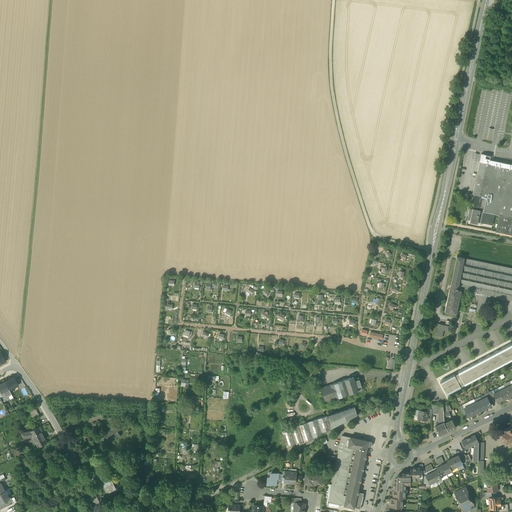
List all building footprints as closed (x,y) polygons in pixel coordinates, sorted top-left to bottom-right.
[(473,195),(476,195),(481,196),(486,197),(493,165),(489,164),(485,163),(480,162),(476,178),(473,194),(473,195)] [(495,214),(499,215),(509,168),(505,167),(493,165),(486,197),(484,206),(483,211),(483,212),(495,214)] [(499,215),(511,217),(511,168),(509,168),(499,215)] [(473,210),(478,211),(479,205),(481,196),(476,195),(475,201),(473,210)] [(471,221),(481,223),(481,222),(483,212),(478,211),(473,210),(470,209),(467,220),(471,221)] [(481,223),(492,226),(493,224),(495,214),(499,215),(495,214),(483,212),(481,222),(481,223)] [(511,217),(499,215),(496,232),(511,235),(511,217)] [(457,256),(450,288),(461,290),(458,289),(464,258),(465,259),(465,258),(457,256)] [(461,290),(511,300),(511,268),(465,259),(464,258),(458,289),(461,290)] [(461,290),(450,288),(444,312),(456,315),(461,290)] [(277,318),(283,321),(285,315),(280,313),(277,318)] [(437,336),(442,337),(443,332),(443,330),(447,331),(448,326),(445,326),(438,324),(438,327),(437,329),(438,329),(436,336),(437,336)] [(458,372),(458,373),(464,384),(465,386),(511,361),(511,348),(510,344),(458,372)] [(461,386),(464,384),(458,373),(455,375),(461,386)] [(442,382),(455,375),(454,374),(440,381),(447,396),(462,388),(461,386),(448,393),(442,382)] [(448,393),(461,386),(455,375),(442,382),(448,393)] [(321,388),(325,402),(355,393),(358,392),(362,390),(361,386),(359,380),(358,376),(353,378),(353,377),(347,380),(345,380),(338,383),(328,386),(321,388)] [(14,377),(5,382),(9,390),(18,385),(16,381),(14,377)] [(20,378),(16,381),(18,385),(20,389),(25,386),(20,378)] [(5,381),(0,383),(0,391),(1,393),(2,393),(4,397),(8,396),(11,394),(9,390),(5,382),(5,381)] [(504,400),(509,397),(506,390),(503,391),(502,390),(499,391),(500,393),(504,400)] [(504,400),(500,393),(497,394),(496,393),(494,394),(493,394),(495,396),(498,403),(504,400)] [(481,400),(482,401),(486,409),(492,406),(489,399),(488,397),(487,397),(488,399),(485,400),(484,399),(481,400)] [(480,411),(486,409),(482,401),(479,403),(478,402),(476,403),(476,404),(480,411)] [(474,414),(480,411),(476,404),(473,406),(473,404),(470,406),(470,407),(474,414)] [(29,409),(33,418),(39,415),(35,407),(29,409)] [(282,431),(288,451),(357,415),(355,407),(282,431)] [(468,417),(474,414),(470,407),(467,409),(467,407),(466,408),(464,408),(464,409),(465,411),(467,414),(468,417)] [(420,410),(420,411),(419,416),(418,420),(425,421),(426,416),(428,416),(429,412),(428,412),(420,410)] [(444,422),(448,432),(456,428),(452,420),(448,422),(448,420),(444,422)] [(435,426),(439,436),(448,432),(444,422),(439,424),(435,426)] [(505,445),(511,441),(511,425),(503,430),(504,430),(499,433),(501,437),(505,445)] [(33,436),(38,448),(47,443),(42,433),(43,433),(40,427),(30,432),(22,434),(23,439),(33,436)] [(104,433),(108,442),(120,436),(116,427),(104,433)] [(461,441),(465,449),(474,445),(478,442),(475,435),(461,441)] [(339,505),(344,506),(356,449),(348,447),(350,437),(342,436),(331,486),(329,494),(328,502),(339,505)] [(344,506),(354,508),(358,492),(367,446),(369,441),(350,437),(348,447),(356,449),(344,506)] [(453,458),(457,467),(462,464),(463,464),(459,457),(459,455),(453,458)] [(451,470),(457,467),(453,458),(447,461),(448,462),(451,470)] [(452,471),(451,470),(448,462),(442,465),(446,474),(452,471)] [(440,477),(446,474),(442,465),(436,468),(437,470),(440,477)] [(410,469),(410,472),(411,481),(415,481),(415,479),(419,479),(419,471),(419,468),(413,468),(413,469),(410,469)] [(95,473),(98,479),(100,477),(103,476),(104,475),(101,470),(95,473)] [(441,479),(440,477),(437,470),(431,473),(436,482),(441,479)] [(406,474),(400,474),(400,478),(396,478),(396,484),(394,484),(394,489),(406,489),(406,484),(410,484),(411,481),(410,472),(406,472),(406,474)] [(272,473),(272,477),(270,477),(268,477),(267,485),(277,485),(277,482),(277,479),(279,480),(279,474),(272,473)] [(430,484),(436,482),(431,473),(425,475),(430,484)] [(304,485),(311,485),(311,484),(321,485),(322,476),(317,476),(317,477),(310,476),(310,475),(305,474),(304,485)] [(113,479),(111,475),(105,478),(102,480),(105,486),(104,486),(108,493),(116,489),(112,480),(113,479)] [(487,487),(488,492),(498,491),(497,481),(496,480),(495,480),(493,480),(493,479),(491,479),(490,481),(487,481),(488,487),(487,487)] [(457,497),(462,508),(470,504),(473,503),(465,487),(459,490),(461,495),(457,497)] [(0,503),(5,501),(9,499),(5,491),(4,491),(0,493),(0,503)] [(228,494),(231,500),(237,497),(237,492),(232,492),(228,494)] [(364,493),(358,492),(354,508),(360,509),(364,493)] [(326,493),(326,497),(325,506),(338,508),(339,505),(328,502),(329,494),(326,493)] [(489,499),(490,509),(499,509),(501,508),(500,505),(500,497),(491,498),(489,499)] [(9,499),(5,501),(8,506),(13,503),(11,498),(9,499)] [(304,511),(305,504),(295,503),(294,511),(293,511),(304,511)]
